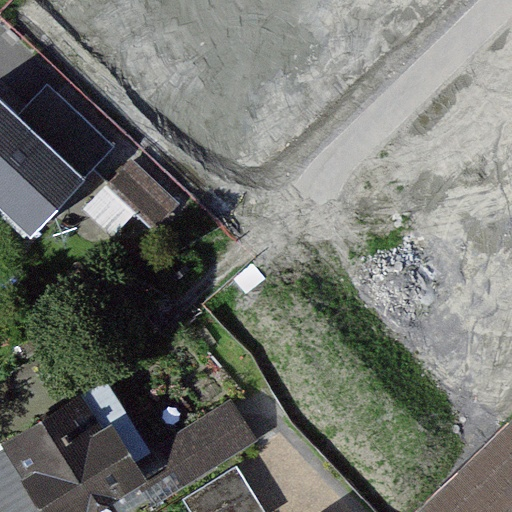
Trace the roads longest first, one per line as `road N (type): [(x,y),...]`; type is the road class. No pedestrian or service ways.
road 1 (unknown): [(181,310),(270,242),(433,449)]
road 2 (residential): [(364,511),(281,420)]
